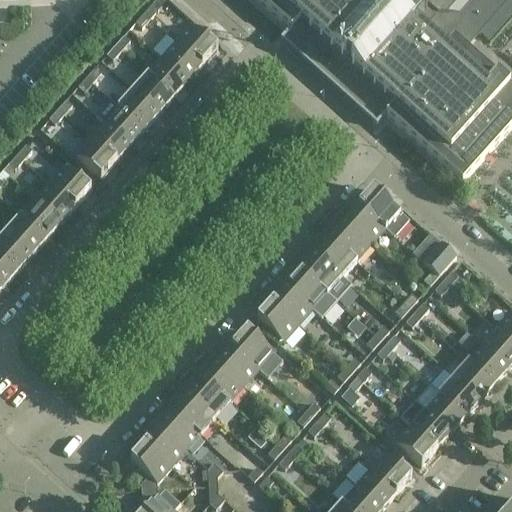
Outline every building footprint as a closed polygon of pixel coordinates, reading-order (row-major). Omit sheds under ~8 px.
[(511,0),(253,0),(291,34),(300,23),(394,108),(385,118),(461,187),(511,130),(511,94),(461,48),(474,33),(479,38),(480,37),(488,44),(511,16),(511,0)] [(158,12),(152,7),(152,6),(143,16),(149,22),(158,12)] [(149,22),(143,16),(135,25),(141,31),(149,22)] [(190,28),(175,45),(202,69),(217,52),(190,28)] [(130,44),(123,39),(114,49),(120,54),(130,44)] [(202,69),(175,45),(161,61),(188,85),(202,69)] [(120,54),(114,49),(106,57),(113,63),(120,54)] [(188,85),(161,61),(146,77),(173,101),(188,85)] [(101,76),(94,71),(85,81),(91,87),(101,76)] [(173,101),(146,77),(132,94),(159,118),(173,101)] [(91,87),(85,81),(77,90),(84,95),(91,87)] [(159,118),(132,94),(117,110),(144,134),(159,118)] [(72,108),(66,103),(56,113),(62,119),(72,108)] [(144,134),(117,110),(103,126),(130,150),(144,134)] [(62,119),(56,113),(48,122),(54,128),(62,119)] [(130,150),(103,126),(88,142),(115,166),(130,150)] [(115,166),(88,142),(73,159),(100,183),(115,166)] [(32,153),(25,147),(16,157),(23,163),(32,153)] [(23,163),(16,157),(8,166),(15,172),(23,163)] [(64,169),(49,186),(75,210),(91,193),(64,169)] [(75,210),(49,186),(34,202),(61,226),(75,210)] [(373,192),(358,209),(385,233),(400,216),(373,192)] [(61,226),(34,202),(20,219),(46,243),(61,226)] [(385,233),(358,209),(344,225),(370,249),(385,233)] [(46,243),(20,219),(5,235),(32,259),(46,243)] [(370,249),(344,225),(329,241),(356,265),(370,249)] [(32,259),(5,235),(0,240),(0,259),(17,275),(32,259)] [(356,265),(329,241),(315,258),(341,282),(356,265)] [(446,262),(451,257),(442,250),(438,254),(446,262)] [(341,282),(315,258),(300,274),(327,298),(341,282)] [(17,275),(0,259),(0,288),(3,291),(17,275)] [(438,281),(446,271),(440,265),(431,275),(438,281)] [(327,298),(300,274),(286,290),(312,314),(327,298)] [(438,281),(431,275),(423,284),(429,290),(438,281)] [(458,281),(451,275),(442,285),(449,291),(458,281)] [(449,291),(442,285),(434,294),(440,300),(449,291)] [(312,314),(286,290),(271,306),(298,330),(312,314)] [(409,313),(418,303),(411,297),(402,307),(409,313)] [(348,327),(355,319),(336,303),(312,331),(326,344),(337,331),(328,324),(335,316),(348,327)] [(298,330),(271,306),(256,323),(283,347),(298,330)] [(409,313),(402,307),(394,316),(401,322),(409,313)] [(429,313),(422,307),(413,317),(420,323),(429,313)] [(511,316),(496,333),(511,347),(511,316)] [(420,323),(413,317),(405,326),(411,332),(420,323)] [(357,342),(367,329),(356,319),(345,332),(357,342)] [(380,345),(389,335),(382,330),(374,339),(380,345)] [(247,333),(232,350),(258,374),(273,357),(247,333)] [(511,368),(511,347),(496,333),(481,349),(508,373),(511,368)] [(380,345),(374,339),(365,349),(372,354),(380,345)] [(385,349),(397,360),(396,359),(400,353),(396,349),(400,345),(393,339),(385,349)] [(383,364),(389,357),(395,362),(397,360),(385,349),(376,358),(383,364)] [(508,373),(481,349),(467,365),(493,389),(508,373)] [(258,374),(232,350),(217,366),(244,390),(258,374)] [(351,378),(360,367),(354,362),(345,372),(351,378)] [(493,389),(467,365),(452,381),(479,405),(493,389)] [(244,390),(217,366),(203,382),(229,406),(244,390)] [(351,378),(345,372),(337,381),(343,386),(351,378)] [(355,382),(362,387),(371,377),(364,372),(355,382)] [(479,405),(452,381),(438,397),(464,421),(479,405)] [(229,406),(203,382),(188,399),(215,423),(229,406)] [(355,382),(347,390),(354,396),(362,387),(355,382)] [(464,421),(438,397),(423,413),(450,437),(464,421)] [(215,423),(188,399),(174,415),(200,439),(215,423)] [(311,422),(320,412),(314,406),(305,416),(311,422)] [(450,437),(423,413),(409,429),(436,453),(450,437)] [(200,439),(174,415),(159,431),(186,455),(200,439)] [(311,422),(305,416),(296,426),(303,431),(311,422)] [(331,422),(324,416),(316,426),(322,431),(331,422)] [(322,431),(316,426),(307,435),(314,441),(322,431)] [(421,470),(436,453),(409,429),(394,446),(421,470)] [(186,455),(159,431),(145,447),(171,471),(186,455)] [(276,448),(282,454),(291,444),(285,439),(276,448)] [(171,471),(145,447),(130,464),(148,481),(141,489),(141,495),(157,494),(156,488),(171,471)] [(268,458),(274,463),(282,454),(276,448),(268,458)] [(287,458),(293,464),(302,454),(296,448),(287,458)] [(384,457),(369,474),(396,498),(411,481),(384,457)] [(287,458),(279,467),(285,473),(293,464),(287,458)] [(223,475),(213,467),(207,473),(207,474),(217,483),(217,482),(223,475)] [(256,471),(247,481),(253,486),(262,477),(256,471)] [(217,483),(207,474),(208,491),(217,490),(217,483)] [(383,511),(396,498),(369,474),(355,490),(379,511),(383,511)] [(272,486),(266,481),(258,491),(264,496),(272,486)] [(217,490),(208,491),(209,508),(218,498),(217,490)] [(379,511),(355,490),(340,506),(347,511),(379,511)] [(157,494),(141,495),(142,500),(150,508),(146,511),(170,511),(157,500),(157,494)] [(218,498),(209,508),(213,511),(217,511),(224,504),(218,498)]
